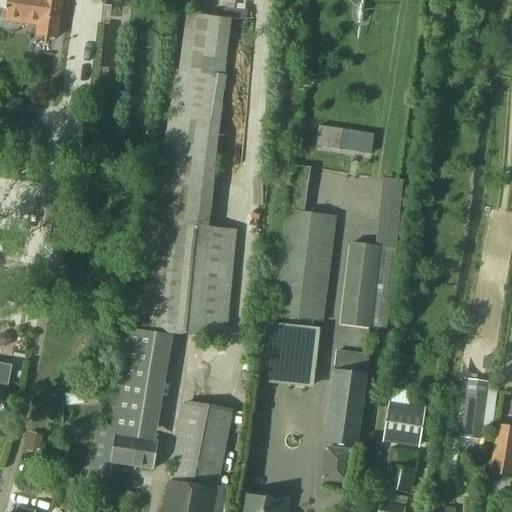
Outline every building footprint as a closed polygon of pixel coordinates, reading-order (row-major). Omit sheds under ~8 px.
[(8,0),(5,20),(37,25),(36,35),(56,38),(60,0),(8,0)] [(0,100),(0,114),(14,116),(15,103),(0,100)] [(0,122),(0,148),(38,155),(42,130),(0,122)] [(321,323),(335,218),(286,212),(272,317),(321,323)] [(137,264),(131,330),(226,338),(235,233),(207,230),(152,225),(144,225),(140,224),(137,264)] [(368,328),(378,248),(349,245),(339,325),(368,328)] [(253,382),(259,383),(311,389),(319,330),(261,323),(253,382)] [(119,375),(112,414),(162,423),(169,384),(174,385),(182,344),(161,340),(154,381),(119,375)] [(355,447),(368,356),(336,352),(324,443),(355,447)] [(0,414),(1,412),(3,412),(4,407),(2,407),(5,387),(9,367),(0,365),(0,414)] [(484,398),(465,396),(460,437),(479,440),(484,398)] [(382,442),(418,449),(425,408),(389,402),(382,442)] [(183,404),(170,475),(216,484),(229,413),(183,404)] [(511,427),(496,425),(489,475),(511,478),(511,474),(511,427)] [(26,452),(39,454),(42,433),(30,431),(26,452)] [(116,436),(111,464),(116,464),(153,470),(157,443),(154,443),(116,436)] [(402,511),(403,508),(405,498),(393,496),(394,491),(410,494),(418,454),(390,449),(377,511),(402,511)] [(169,482),(163,511),(211,511),(215,491),(216,484),(170,475),(169,482)] [(244,496),(241,511),(281,511),(283,504),(244,496)]
